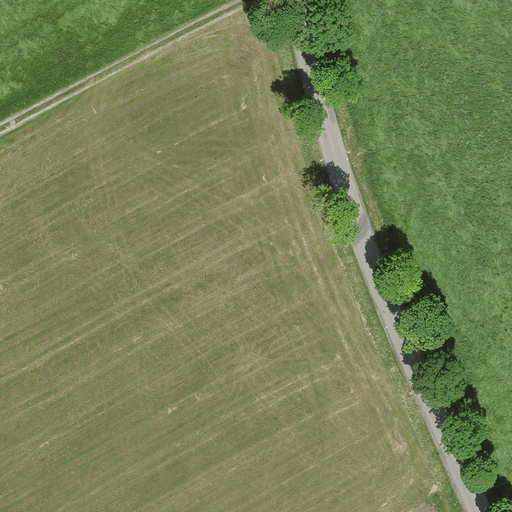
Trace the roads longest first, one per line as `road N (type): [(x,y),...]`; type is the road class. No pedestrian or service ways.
road 1 (unclassified): [(481,511),(369,255),(333,152),(296,0)]
road 2 (track): [(248,0),(0,127)]
